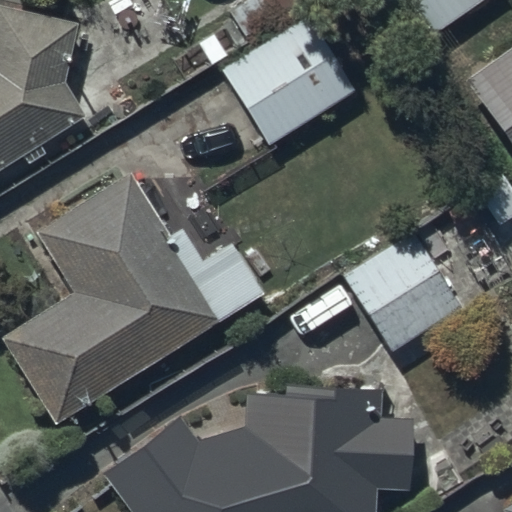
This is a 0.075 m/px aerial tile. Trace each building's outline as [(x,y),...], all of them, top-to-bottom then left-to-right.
[(0,0),(0,115),(61,76),(11,0),(0,0)] [(415,0),(430,24),(465,0),(415,0)] [(511,124),(511,0),(504,0),(452,35),(511,124)] [(308,7),(220,61),(267,137),(355,83),(308,7)] [(0,282),(0,303),(36,364),(199,267),(119,134),(29,188),(63,245),(0,282)] [(460,297),(411,221),(339,266),(386,342),(460,297)] [(89,426),(147,511),(262,511),(351,490),(350,430),(383,429),(382,368),(366,368),(366,345),(252,347),(253,390),(184,391),(171,372),(89,426)] [(511,511),(511,445),(492,459),(511,488),(511,511)]
